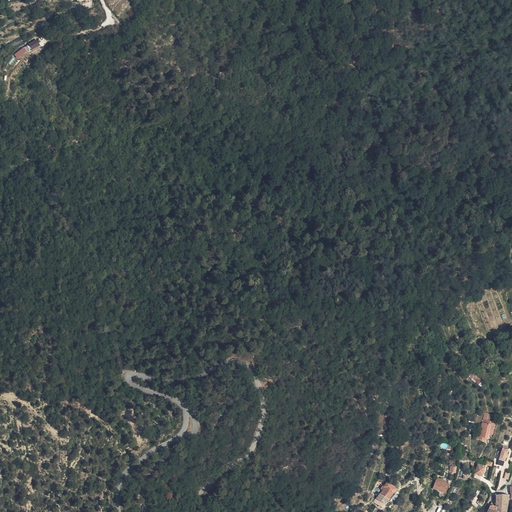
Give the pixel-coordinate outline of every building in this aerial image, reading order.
[(37,38),(28,43),(31,50),(40,45),(37,38)] [(17,58),(26,51),(23,47),(14,54),(17,58)] [(468,375),(477,384),(481,380),(472,371),(468,375)] [(489,424),(485,423),(484,427),(492,429),(490,437),(494,438),(497,426),(491,425),(489,424)] [(492,429),(484,427),(482,436),(480,435),(478,444),(487,446),(488,441),(489,442),(490,437),(492,429)] [(501,460),(500,465),(505,467),(509,454),(508,454),(509,452),(504,451),(502,457),(500,456),(499,459),(501,460)] [(479,468),(476,478),(483,480),(486,472),(486,471),(479,468)] [(438,492),(436,497),(444,501),(448,490),(440,486),(442,482),(438,480),(434,490),(438,492)] [(382,496),(389,502),(394,495),(384,488),(382,491),(384,493),(382,496)] [(494,504),(511,509),(511,505),(511,496),(509,496),(500,494),(498,498),(497,501),(496,501),(494,504)] [(383,510),(388,503),(389,502),(382,496),(381,496),(378,501),(381,504),(379,507),(383,510)]
